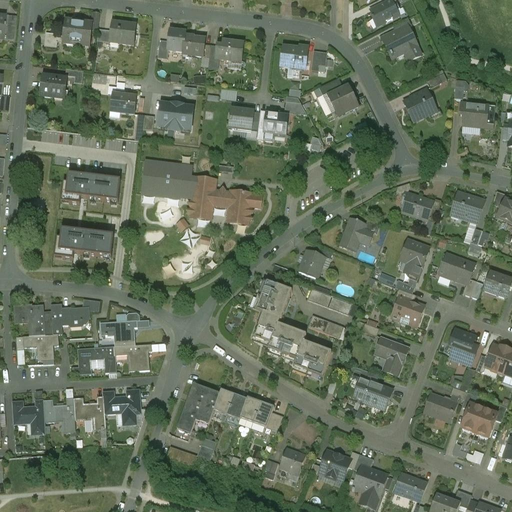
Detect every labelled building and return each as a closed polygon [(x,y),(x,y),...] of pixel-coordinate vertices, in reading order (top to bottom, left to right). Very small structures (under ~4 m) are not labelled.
[(396,3),(372,14),(380,32),(404,21),(396,3)] [(392,28),(395,34),(407,28),(408,30),(412,28),(408,20),(392,28)] [(84,26),(72,24),(66,23),(64,37),(63,45),(63,46),(77,48),(77,45),(90,47),(90,49),(93,26),(84,25),(84,26)] [(137,28),(131,27),(131,28),(112,25),(111,33),(110,44),(119,45),(119,46),(134,48),(137,28)] [(4,27),(3,42),(14,43),(15,28),(4,27)] [(395,34),(382,40),(392,61),(405,54),(409,64),(421,58),(415,45),(416,45),(408,30),(407,28),(395,34)] [(111,33),(99,31),(97,43),(110,45),(110,44),(111,33)] [(186,35),(171,33),(169,44),(168,53),(169,53),(183,55),(185,39),(186,35)] [(64,37),(46,35),(45,49),(57,50),(58,44),(63,45),(64,37)] [(185,39),(183,55),(183,57),(184,57),(184,56),(193,58),(204,60),(205,48),(206,42),(194,41),(195,40),(185,39)] [(168,53),(169,44),(160,43),(158,61),(168,62),(169,53),(168,53)] [(222,50),(217,49),(216,61),(225,62),(225,63),(242,65),(244,46),(223,44),(222,50)] [(298,51),(283,49),(280,69),(306,72),(309,50),(299,49),(298,51)] [(320,73),(320,68),(327,68),(327,54),(313,54),(312,73),(320,73)] [(84,73),(66,71),(66,78),(83,80),(84,73)] [(67,81),(43,78),(41,98),(55,100),(55,98),(65,99),(67,81)] [(439,78),(427,84),(430,91),(443,85),(439,78)] [(341,92),(344,91),(339,80),(319,90),(323,98),(326,96),(340,90),(341,92)] [(340,90),(326,96),(337,118),(358,108),(349,88),(344,91),(341,92),(340,90)] [(464,89),(455,88),(454,101),(463,101),(464,89)] [(236,102),(238,93),(222,91),(220,100),(236,102)] [(417,98),(403,104),(413,124),(430,116),(429,113),(435,110),(436,112),(437,112),(427,91),(416,96),(417,98)] [(1,98),(0,98),(0,103),(2,103),(1,113),(8,114),(10,98),(1,97),(1,98)] [(137,101),(113,98),(111,114),(135,117),(137,101)] [(287,99),(286,110),(293,111),(295,100),(287,99)] [(195,109),(162,105),(159,130),(192,134),(195,109)] [(495,109),(462,105),(460,117),(463,117),(463,127),(493,130),(495,109)] [(254,114),(231,111),(229,130),(252,133),(253,126),(254,114)] [(266,116),(260,115),(259,127),(258,131),(264,132),(266,116)] [(288,119),(266,116),(264,132),(264,135),(285,138),(288,119)] [(155,119),(138,117),(136,131),(153,133),(155,119)] [(375,135),(369,138),(372,143),(378,140),(375,135)] [(217,181),(195,178),(196,168),(146,162),(142,197),(192,202),(188,205),(192,209),(187,213),(190,216),(190,220),(211,222),(213,208),(228,209),(227,224),(248,226),(249,224),(253,221),(250,216),(254,214),(251,209),(262,211),(264,198),(253,196),(253,194),(230,192),(230,194),(216,192),(217,181)] [(121,183),(69,176),(68,185),(64,185),(61,204),(81,207),(81,200),(119,205),(121,183)] [(409,185),(398,189),(396,195),(401,196),(403,195),(406,196),(407,196),(410,188),(409,185)] [(485,203),(458,195),(451,217),(478,225),(485,203)] [(434,204),(407,196),(409,197),(406,206),(404,214),(402,213),(401,214),(428,223),(434,204)] [(435,201),(434,204),(428,223),(434,224),(441,203),(435,201)] [(511,204),(504,201),(496,219),(511,226),(511,204)] [(182,233),(189,227),(183,220),(176,226),(182,233)] [(368,220),(365,227),(375,230),(373,234),(377,236),(381,225),(368,220)] [(365,227),(350,221),(340,247),(356,253),(359,245),(368,248),(369,246),(373,234),(375,230),(365,227)] [(483,233),(475,231),(470,246),(478,248),(483,233)] [(115,238),(62,232),(61,240),(57,240),(54,259),(74,262),(74,255),(112,260),(115,238)] [(408,243),(401,262),(421,269),(422,270),(429,250),(428,250),(428,251),(408,244),(409,243),(408,243)] [(319,251),(317,256),(326,259),(330,261),(333,256),(319,251)] [(317,256),(306,252),(298,273),(318,281),(326,259),(317,256)] [(475,267),(450,257),(442,277),(452,281),(452,280),(467,285),(467,286),(468,286),(470,281),(475,267)] [(407,275),(418,279),(421,269),(401,262),(400,263),(409,266),(410,266),(411,266),(408,275),(407,275)] [(410,281),(416,284),(418,279),(407,275),(407,276),(407,275),(407,276),(410,281)] [(511,282),(491,275),(484,293),(506,300),(511,282)] [(468,286),(467,286),(463,296),(471,299),(477,284),(470,281),(468,286)] [(398,291),(412,296),(415,289),(414,288),(412,288),(398,282),(395,290),(398,291)] [(292,293),(267,284),(256,312),(264,315),(280,321),(281,321),(292,293)] [(312,291),(307,302),(348,317),(353,306),(312,291)] [(395,300),(399,302),(400,299),(413,304),(416,298),(412,296),(398,291),(395,300)] [(413,304),(400,299),(399,302),(393,316),(398,318),(398,320),(400,321),(401,318),(405,320),(406,316),(411,318),(408,326),(416,329),(424,308),(413,304)] [(84,302),(82,311),(88,311),(89,313),(98,313),(100,304),(84,302)] [(32,306),(13,308),(14,322),(22,322),(22,324),(30,323),(31,339),(46,338),(44,314),(44,307),(33,308),(32,306)] [(51,314),(53,331),(62,331),(62,328),(69,328),(71,329),(82,329),(84,326),(84,327),(89,321),(89,313),(88,311),(82,311),(61,313),(61,308),(51,309),(51,314)] [(46,338),(53,337),(53,331),(51,314),(44,314),(46,338)] [(280,321),(264,315),(255,339),(271,346),(278,326),(280,321)] [(344,329),(313,318),(309,329),(340,341),(344,329)] [(137,323),(100,326),(101,335),(114,334),(115,338),(114,338),(115,349),(115,350),(135,348),(135,337),(133,337),(133,334),(135,334),(134,330),(137,330),(137,323)] [(380,331),(365,325),(362,334),(377,339),(380,331)] [(306,336),(278,326),(271,346),(269,351),(297,361),(303,344),(306,336)] [(46,338),(31,339),(16,340),(17,353),(24,352),(24,350),(38,349),(38,354),(37,354),(38,363),(54,362),(54,361),(53,353),(54,353),(53,352),(52,352),(52,348),(59,348),(58,337),(53,337),(46,338)] [(396,345),(381,340),(375,357),(392,363),(388,375),(398,378),(408,351),(396,346),(396,345)] [(478,349),(457,341),(450,360),(471,368),(478,349)] [(331,354),(303,344),(297,361),(294,368),(322,379),(331,354)] [(135,348),(115,350),(115,358),(116,358),(128,357),(129,374),(150,372),(148,354),(152,354),(151,348),(151,347),(135,348)] [(497,375),(506,350),(500,348),(499,349),(493,347),(488,360),(485,369),(486,369),(490,371),(491,372),(497,375)] [(115,350),(115,349),(78,352),(79,364),(81,364),(81,370),(73,370),(73,378),(92,376),(91,363),(99,363),(99,361),(104,361),(105,376),(117,375),(116,358),(115,358),(115,350)] [(511,379),(511,377),(511,352),(506,350),(497,375),(504,377),(505,377),(511,379)] [(485,369),(488,360),(481,357),(475,372),(475,373),(481,375),(484,374),(486,369),(485,369)] [(368,374),(353,368),(349,377),(364,383),(368,374)] [(475,373),(475,372),(468,370),(462,386),(469,389),(475,373)] [(393,393),(369,384),(362,403),(372,407),(385,411),(384,412),(385,412),(393,393)] [(220,396),(193,386),(177,431),(183,433),(184,431),(192,434),(196,421),(209,426),(214,412),(220,396)] [(449,403),(457,406),(459,400),(464,402),(467,395),(453,389),(450,397),(452,397),(449,403)] [(221,392),(220,396),(214,412),(227,417),(234,397),(221,392)] [(104,395),(104,399),(105,416),(124,415),(125,427),(136,426),(136,417),(141,416),(139,393),(127,394),(127,400),(114,401),(114,395),(104,395)] [(467,395),(464,402),(462,409),(468,412),(470,407),(471,407),(474,397),(467,395)] [(449,403),(431,396),(424,415),(450,424),(457,406),(449,403)] [(247,401),(234,397),(227,417),(240,422),(240,420),(247,401)] [(74,411),(75,422),(94,421),(95,433),(106,432),(105,416),(104,399),(97,400),(97,406),(84,406),(84,400),(74,401),(74,411)] [(248,399),(247,401),(240,420),(253,425),(261,404),(248,399)] [(43,403),(44,413),(44,424),(63,423),(64,435),(76,434),(75,422),(74,411),(69,411),(69,408),(67,408),(53,409),(53,403),(43,403)] [(274,409),(261,404),(253,425),(265,429),(266,430),(267,430),(272,415),(274,409)] [(23,405),(13,405),(14,426),(33,425),(34,437),(45,436),(44,424),(44,413),(38,413),(38,410),(23,411),(23,405)] [(470,407),(468,412),(461,430),(462,430),(463,432),(469,434),(471,433),(475,435),(472,442),(484,411),(471,407),(470,407)] [(497,416),(495,422),(501,425),(507,409),(500,407),(497,416)] [(497,416),(484,411),(472,442),(473,442),(475,435),(479,436),(480,438),(486,441),(488,440),(489,440),(495,422),(497,416)] [(267,430),(266,430),(272,432),(278,417),(272,415),(267,430)] [(278,417),(272,432),(278,434),(284,419),(278,417)] [(265,429),(253,425),(251,430),(263,434),(265,429)] [(511,439),(510,439),(503,461),(511,464),(511,439)] [(466,459),(467,456),(460,453),(461,448),(456,446),(452,456),(463,460),(466,459)] [(201,447),(199,453),(212,458),(214,452),(201,447)] [(176,451),(171,449),(167,460),(172,462),(176,451)] [(181,453),(176,451),(172,462),(178,464),(181,453)] [(287,451),(280,470),(299,477),(306,458),(287,451)] [(187,454),(181,453),(178,464),(183,465),(187,454)] [(199,453),(197,459),(210,463),(212,458),(199,453)] [(467,456),(466,459),(467,462),(480,466),(483,456),(475,453),(473,458),(467,456)] [(192,456),(187,454),(183,465),(188,467),(192,456)] [(328,454),(321,471),(344,480),(351,462),(328,454)] [(197,458),(192,456),(188,467),(193,469),(197,458)] [(256,473),(260,462),(245,457),(242,469),(256,473)] [(361,468),(370,472),(374,462),(359,457),(354,472),(359,474),(361,468)] [(322,463),(315,460),(310,474),(317,477),(322,463)] [(279,466),(268,462),(264,472),(275,476),(279,466)] [(370,472),(361,468),(359,474),(354,488),(366,493),(361,507),(374,511),(379,500),(380,500),(387,478),(370,472)] [(427,486),(401,476),(394,494),(420,504),(427,486)] [(458,492),(454,502),(461,505),(459,508),(467,511),(472,498),(458,492)] [(437,496),(430,511),(457,511),(459,508),(461,505),(454,502),(437,496)]
